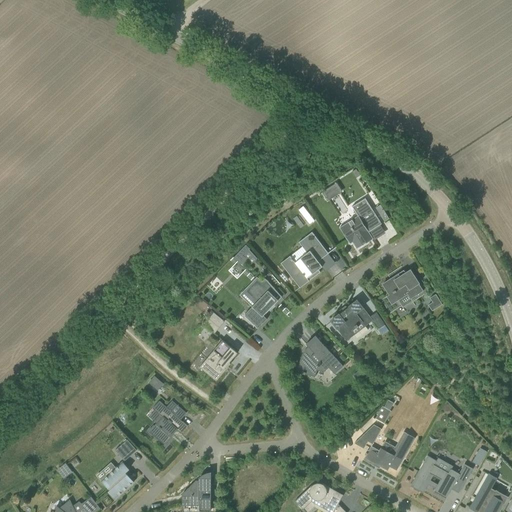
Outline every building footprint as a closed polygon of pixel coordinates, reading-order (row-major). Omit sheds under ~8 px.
[(356,169),(351,172),(355,178),(360,175),(356,169)] [(336,182),(322,190),(327,199),(342,192),(336,182)] [(372,238),(369,232),(379,225),(372,213),(374,212),(365,198),(352,207),(358,216),(339,228),(343,234),(344,234),(346,237),(345,237),(350,244),(350,243),(355,250),(363,245),(363,244),(366,242),(366,243),(372,239),(372,238)] [(380,205),(376,208),(384,221),(389,218),(380,205)] [(307,208),(299,214),(303,221),(312,214),(307,208)] [(318,270),(322,266),(318,261),(319,261),(319,260),(328,253),(321,244),(312,232),(299,242),(307,253),(295,262),(290,256),(280,263),(300,288),(320,272),(318,270)] [(246,245),(233,258),(241,265),(246,259),(243,255),(250,249),(246,245)] [(386,296),(391,305),(407,294),(410,299),(423,291),(419,284),(410,269),(405,272),(404,270),(395,275),(395,276),(382,285),(389,295),(386,296)] [(282,273),(279,276),(285,282),(288,279),(282,273)] [(281,298),(266,280),(261,285),(256,280),(246,291),(257,302),(253,307),(252,306),(244,315),(257,329),(266,320),(262,315),(264,313),(265,314),(274,305),(273,304),(276,301),(277,302),(281,298)] [(432,311),(442,304),(436,294),(429,298),(432,302),(428,305),(432,311)] [(369,317),(357,300),(347,308),(345,305),(339,311),(341,313),(331,320),(346,340),(354,334),(351,330),(355,327),(356,328),(358,327),(357,326),(361,322),(364,326),(372,320),(377,329),(384,325),(376,312),(369,317)] [(214,334),(224,321),(214,312),(211,315),(208,319),(203,325),(214,334)] [(302,374),(305,374),(313,377),(315,370),(323,372),(323,373),(324,372),(328,368),(334,374),(343,366),(315,336),(306,344),(310,349),(305,353),(303,352),(302,354),(301,356),(301,358),(298,365),(299,365),(297,371),(303,373),(302,374)] [(229,363),(236,354),(235,353),(236,351),(222,340),(213,351),(217,354),(211,361),(207,358),(201,366),(201,365),(199,367),(216,381),(231,364),(229,363)] [(358,371),(354,375),(358,380),(363,376),(358,371)] [(157,389),(162,384),(154,377),(150,382),(157,389)] [(188,426),(175,415),(180,409),(173,403),(168,409),(159,401),(152,408),(162,417),(157,424),(156,423),(149,431),(164,445),(171,437),(170,436),(176,429),(181,434),(188,426)] [(382,406),(375,418),(383,423),(390,411),(382,406)] [(374,425),(354,443),(363,449),(368,441),(372,444),(381,429),(374,425)] [(363,460),(372,465),(374,462),(386,470),(387,470),(388,469),(387,469),(389,466),(396,470),(414,438),(404,432),(391,454),(381,448),(379,451),(371,446),(367,453),(366,452),(364,454),(366,455),(363,460)] [(127,440),(121,445),(115,450),(124,461),(137,450),(127,440)] [(453,466),(438,457),(436,461),(427,456),(410,486),(423,493),(428,484),(435,489),(433,492),(446,498),(451,489),(459,493),(473,469),(464,464),(459,474),(451,469),(453,466)] [(105,474),(107,476),(101,481),(110,490),(108,491),(115,499),(123,491),(123,490),(126,487),(127,488),(134,482),(125,473),(129,469),(122,462),(114,470),(112,468),(105,474)] [(65,463),(60,467),(66,476),(72,472),(65,463)] [(211,511),(211,472),(209,472),(208,472),(206,473),(205,473),(204,473),(203,474),(201,475),(200,476),(200,477),(199,478),(199,481),(195,481),(182,494),(182,506),(199,506),(199,511),(211,511)] [(496,491),(496,490),(495,491),(491,489),(496,480),(496,479),(488,475),(487,475),(470,506),(470,507),(479,511),(496,511),(503,502),(505,497),(496,491)] [(329,511),(345,511),(338,504),(343,495),(322,484),(321,483),(319,483),(318,483),(317,483),(315,483),(314,484),(313,484),(312,485),(295,501),(303,510),(311,501),(329,511)] [(88,511),(79,502),(72,507),(69,501),(59,509),(56,506),(54,511),(53,511),(88,511)]
